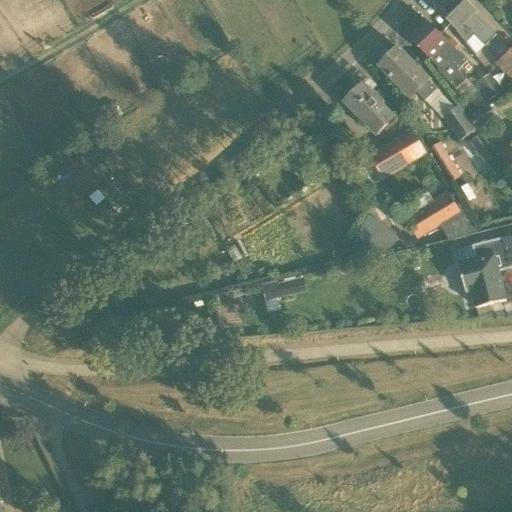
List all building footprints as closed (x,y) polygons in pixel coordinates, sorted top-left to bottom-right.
[(477,54),(486,45),(496,35),(476,14),(477,13),(470,6),(463,0),(448,0),(438,10),(459,31),(470,41),(468,43),(477,54)] [(467,80),(458,72),(468,62),(427,21),(409,39),(440,70),(438,72),(456,90),(467,80)] [(430,80),(413,63),(398,49),(380,67),(401,89),(407,83),(426,102),(437,90),(428,81),(430,80)] [(511,52),(497,65),(511,81),(511,52)] [(504,94),(485,70),(472,80),(491,105),(504,94)] [(373,92),(372,93),(364,85),(345,104),(360,118),(377,136),(395,118),(382,106),(384,103),(373,92)] [(478,132),(498,119),(489,104),(469,117),(478,132)] [(473,132),(476,130),(459,107),(456,109),(449,113),(444,117),(445,119),(455,133),(461,141),(467,136),(473,132)] [(376,184),(427,154),(414,132),(363,162),(376,184)] [(486,164),(495,158),(479,135),(477,136),(471,141),(470,142),(486,164)] [(508,171),(511,169),(511,146),(499,153),(508,171)] [(419,238),(462,213),(449,191),(433,201),(429,196),(431,195),(428,190),(400,206),(419,238)] [(368,247),(382,224),(369,217),(352,244),(365,252),(368,247)] [(511,268),(511,237),(474,247),(477,260),(459,264),(467,294),(473,293),(477,309),(507,302),(499,272),(511,268)] [(280,297),(296,294),(293,282),(277,286),(280,297)]
